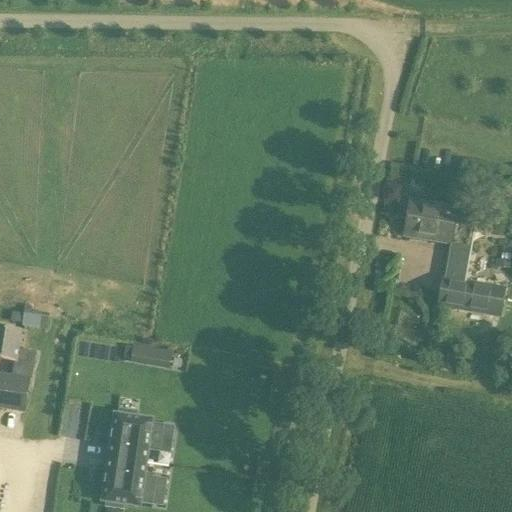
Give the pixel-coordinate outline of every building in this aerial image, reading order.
[(426,204),(410,201),(404,237),(452,244),(448,273),(446,273),(441,300),(503,310),(508,283),(467,276),(474,237),(467,235),(471,211),(446,207),(448,192),(429,188),(426,204)] [(53,329),(54,315),(29,313),(27,327),(53,329)] [(0,359),(31,364),(33,351),(18,349),(21,332),(0,328),(0,359)] [(129,341),(125,359),(174,370),(178,352),(129,341)] [(0,410),(23,414),(29,378),(0,373),(0,410)] [(114,415),(108,458),(146,464),(147,450),(159,452),(163,426),(151,424),(152,420),(136,418),(137,413),(119,410),(118,415),(114,415)] [(152,505),(156,478),(144,477),(146,464),(108,458),(102,502),(106,502),(105,507),(123,510),(124,505),(139,507),(140,503),(152,505)]
